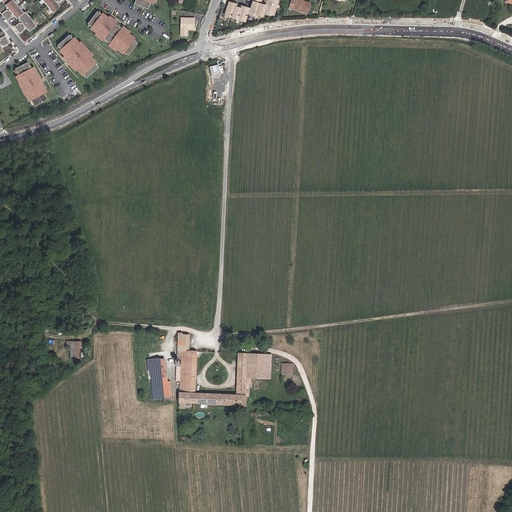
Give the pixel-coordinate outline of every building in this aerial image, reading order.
[(29,32),(37,26),(26,12),(24,13),(13,0),(12,0),(6,5),(10,10),(8,11),(7,10),(2,14),(7,21),(13,17),(12,15),(13,14),(17,19),(18,18),(22,23),(21,24),(20,23),(15,27),(20,34),(25,29),(24,28),(25,27),(29,32)] [(60,7),(58,4),(57,2),(58,1),(59,3),(62,0),(42,0),(53,13),(60,7)] [(153,4),(154,2),(154,0),(136,0),(134,4),(148,10),(149,8),(151,3),(153,4)] [(251,0),(253,1),(250,8),(241,5),(240,7),(237,6),(237,4),(229,1),(224,16),(236,20),(236,22),(238,23),(239,20),(246,22),(248,15),(255,17),(256,15),(263,18),(264,13),(274,16),(279,0),(251,0)] [(298,0),(291,0),(289,9),(308,14),(310,3),(303,1),(298,0)] [(134,39),(129,35),(122,29),(120,28),(115,24),(109,19),(103,14),(102,16),(99,13),(97,12),(88,24),(89,26),(92,28),(91,29),(97,34),(117,49),(123,54),(124,53),(127,55),(128,56),(138,44),(137,43),(133,40),(134,39)] [(195,30),(195,19),(182,19),(182,36),(188,36),(188,29),(190,29),(190,30),(195,30)] [(96,35),(116,51),(117,49),(97,34),(96,35)] [(96,63),(91,57),(79,44),(74,39),(73,40),(71,37),(69,35),(58,46),(59,47),(62,50),(60,51),(65,57),(77,70),(82,75),(83,74),(86,77),(87,79),(99,68),(97,67),(95,64),(96,63)] [(3,45),(4,47),(10,44),(6,36),(0,39),(0,40),(0,41),(0,54),(4,52),(2,48),(1,46),(3,45)] [(91,57),(93,56),(81,43),(79,44),(91,57)] [(64,58),(76,71),(77,70),(65,57),(64,58)] [(43,85),(41,86),(36,76),(37,75),(34,68),(31,69),(28,63),(15,69),(16,71),(19,76),(17,77),(16,77),(20,84),(21,83),(27,94),(25,94),(29,101),(31,100),(34,105),(35,107),(47,100),(44,93),(46,92),(43,85)] [(189,351),(189,335),(183,335),(182,341),(182,351),(179,402),(245,405),(246,377),(271,378),(271,354),(239,353),(237,395),(195,392),(197,351),(189,351)] [(84,345),(82,345),(82,342),(71,341),(70,347),(71,347),(71,356),(81,357),(81,350),(84,350),(84,345)] [(170,381),(167,382),(164,359),(147,361),(149,370),(153,369),(156,397),(171,395),(170,381)] [(282,366),(282,373),(293,373),(293,366),(290,366),(290,363),(284,363),(284,366),(282,366)]
